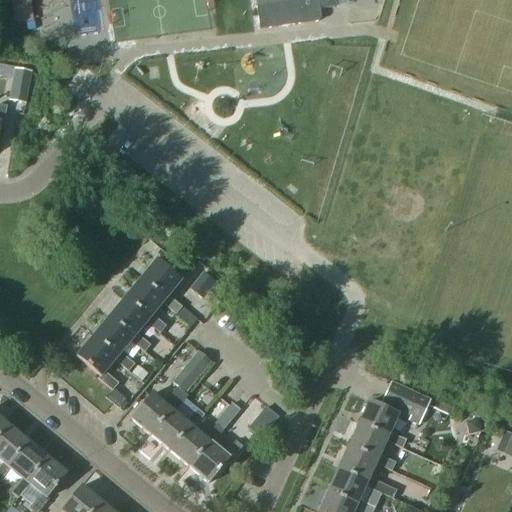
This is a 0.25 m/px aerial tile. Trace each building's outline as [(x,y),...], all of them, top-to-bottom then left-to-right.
[(255,0),(259,30),(318,22),(321,19),(320,10),(335,8),(334,0),(255,0)] [(31,73),(14,70),(8,102),(25,105),(31,73)] [(156,262),(140,281),(164,302),(162,304),(176,316),(182,309),(168,297),(181,282),(156,262)] [(217,284),(203,273),(189,290),(203,301),(217,284)] [(152,316),(162,304),(164,302),(140,281),(124,300),(148,321),(146,323),(160,335),(166,328),(152,316)] [(124,300),(108,320),(132,340),(130,342),(144,354),(150,346),(136,335),(146,323),(148,321),(124,300)] [(108,320),(92,338),(117,359),(114,361),(129,373),(134,366),(120,354),(130,342),(132,340),(108,320)] [(105,373),(114,361),(117,359),(92,338),(76,357),(100,377),(98,380),(113,392),(119,385),(105,373)] [(172,383),(184,394),(210,363),(198,353),(172,383)] [(430,403),(390,384),(381,402),(420,422),(428,407),(447,417),(451,408),(432,399),(430,403)] [(131,420),(151,437),(171,412),(174,414),(188,398),(177,389),(164,406),(151,396),(131,420)] [(387,439),(386,442),(401,449),(405,441),(390,434),(398,416),(368,403),(358,426),(387,439)] [(270,427),(277,418),(265,408),(258,417),(270,427)] [(185,424),(174,414),(171,412),(151,437),(170,453),(190,428),(193,430),(204,417),(197,410),(185,424)] [(0,438),(9,427),(0,419),(0,438)] [(480,433),(478,421),(466,423),(468,436),(480,433)] [(209,444),(212,446),(223,432),(216,426),(205,440),(193,430),(190,428),(170,453),(189,468),(209,444)] [(358,426),(348,448),(377,462),(375,465),(391,472),(395,464),(379,456),(386,442),(387,439),(358,426)] [(28,443),(9,427),(0,438),(0,461),(3,464),(0,467),(0,481),(10,470),(7,468),(28,443)] [(511,455),(511,436),(504,433),(496,452),(511,459),(511,455)] [(224,456),(212,446),(209,444),(189,468),(208,485),(228,461),(231,463),(243,448),(235,442),(224,456)] [(47,459),(28,443),(7,468),(10,470),(22,480),(10,494),(18,500),(29,486),(26,484),(47,459)] [(348,448),(337,471),(366,484),(365,487),(377,493),(381,495),(392,500),(396,492),(385,487),(369,479),(375,465),(377,462),(348,448)] [(26,484),(29,486),(41,496),(29,509),(32,511),(39,511),(49,501),(46,499),(66,475),(47,459),(26,484)] [(332,483),(327,493),(331,495),(356,507),(354,510),(358,511),(373,511),(375,509),(370,507),(377,493),(365,487),(366,484),(337,471),(332,483)] [(94,511),(101,504),(81,488),(60,511),(94,511)] [(327,493),(318,511),(353,511),(354,510),(356,507),(331,495),(327,493)]
